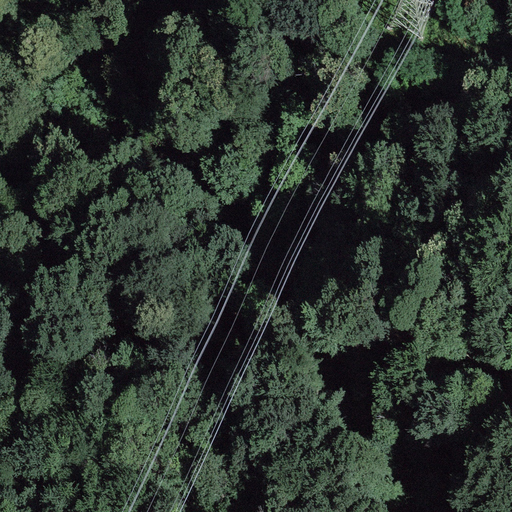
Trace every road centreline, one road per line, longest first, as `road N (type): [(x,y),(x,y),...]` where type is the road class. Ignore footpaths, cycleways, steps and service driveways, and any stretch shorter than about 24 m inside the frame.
road 1 (motorway): [(184,0),(281,86),(511,253)]
road 2 (motorway): [(511,114),(356,0)]
